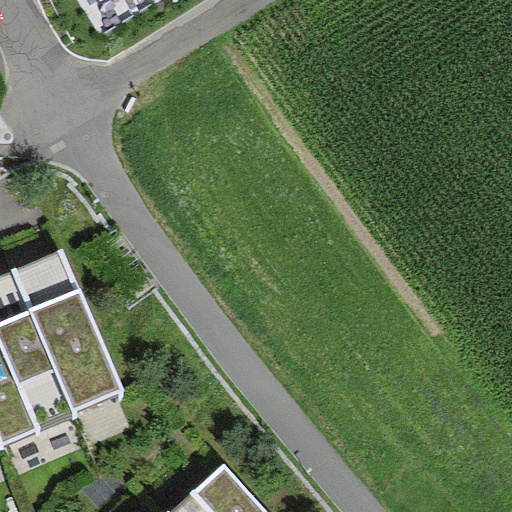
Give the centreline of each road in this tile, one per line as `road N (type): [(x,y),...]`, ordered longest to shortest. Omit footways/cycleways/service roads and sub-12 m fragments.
road 1 (track): [(119,195),(375,511)]
road 2 (track): [(245,0),(67,109)]
road 3 (residential): [(67,109),(1,0)]
